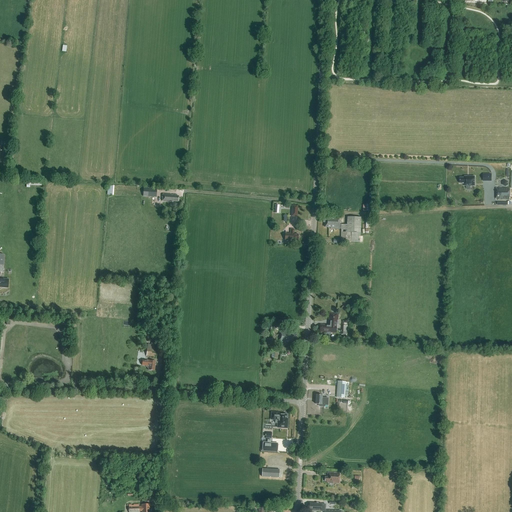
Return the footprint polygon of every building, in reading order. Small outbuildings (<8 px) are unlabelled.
[(470,186),(475,186),(475,176),(464,176),(464,178),(460,178),(460,183),(464,183),(464,186),(466,186),(466,189),(467,190),(469,190),(470,189),(470,186)] [(496,187),(495,200),(510,200),(510,188),(496,187)] [(144,188),(143,196),(156,197),(157,188),(144,188)] [(347,225),(339,224),(339,217),(330,217),(330,218),(323,218),(323,222),(325,222),(325,227),(330,227),(330,229),(339,229),(341,229),(341,242),(351,242),(357,242),(358,236),(360,236),(360,233),(361,217),(348,217),(347,225)] [(290,240),(298,241),(298,234),(294,234),(294,230),(291,229),(290,234),(285,234),(285,241),(290,241),(290,240)] [(0,287),(8,288),(8,279),(0,278),(0,287)] [(329,313),(329,319),(328,326),(320,325),(320,331),(326,332),(326,334),(331,335),(331,332),(336,333),(336,327),(337,320),(338,320),(338,313),(336,313),(336,314),(334,314),(334,313),(329,313)] [(296,339),(296,334),(290,334),(290,333),(288,333),(288,332),(280,331),(279,342),(285,343),(285,342),(293,342),(294,338),(296,339)] [(154,343),(151,343),(151,348),(147,348),(146,356),(156,357),(158,341),(154,341),(154,343)] [(148,369),(148,370),(154,371),(155,361),(149,361),(142,360),(142,366),(146,366),(148,369)] [(336,397),(344,398),(346,382),(337,382),(336,397)] [(316,404),(317,404),(319,407),(324,407),(325,406),(325,405),(328,406),(328,398),(322,397),(322,395),(316,395),(316,404)] [(271,413),(271,420),(275,420),(275,423),(279,423),(279,428),(287,428),(287,423),(288,419),(286,418),(286,415),(279,414),(279,413),(271,413)] [(263,442),(262,451),(277,452),(278,443),(270,443),(270,440),(267,440),(267,443),(263,442)] [(279,478),(279,470),(262,469),(262,477),(279,478)] [(339,483),(339,473),(328,472),(327,477),(325,477),(324,481),(327,481),(327,483),(339,483)] [(340,511),(334,510),(325,510),(325,504),(322,504),(316,504),(316,503),(312,503),(309,503),(309,511),(321,511),(324,511),(340,511)]
